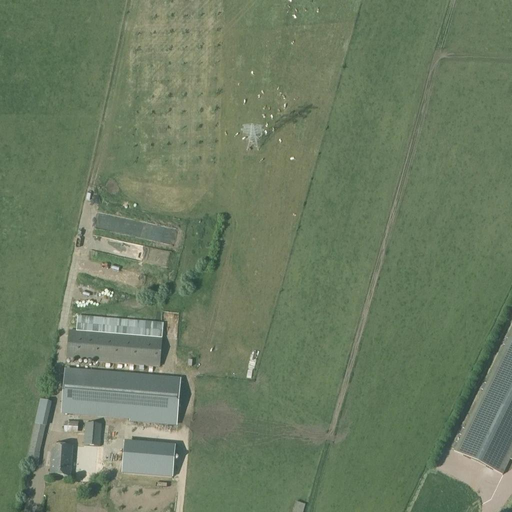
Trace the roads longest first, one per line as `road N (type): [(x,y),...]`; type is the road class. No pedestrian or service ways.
road 1 (track): [(451,0),(311,511)]
road 2 (track): [(32,511),(88,182),(130,0)]
